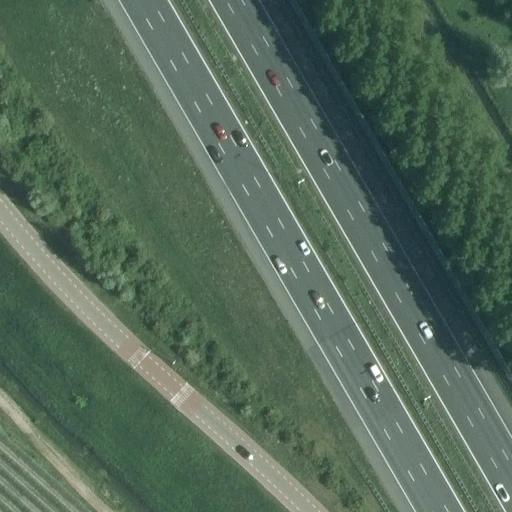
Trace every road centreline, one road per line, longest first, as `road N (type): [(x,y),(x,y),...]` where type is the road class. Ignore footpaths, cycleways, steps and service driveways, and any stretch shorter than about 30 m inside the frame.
road 1 (motorway): [(133,0),(433,511)]
road 2 (motorway): [(511,484),(232,0)]
road 3 (secondary): [(306,511),(48,275),(0,214)]
